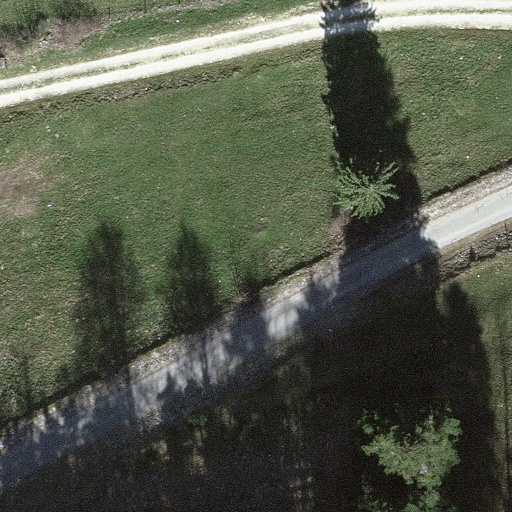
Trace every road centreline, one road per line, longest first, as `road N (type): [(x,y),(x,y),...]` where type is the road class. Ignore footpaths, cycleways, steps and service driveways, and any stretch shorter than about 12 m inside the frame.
road 1 (track): [(511,212),(0,460)]
road 2 (track): [(0,82),(349,10),(511,6)]
